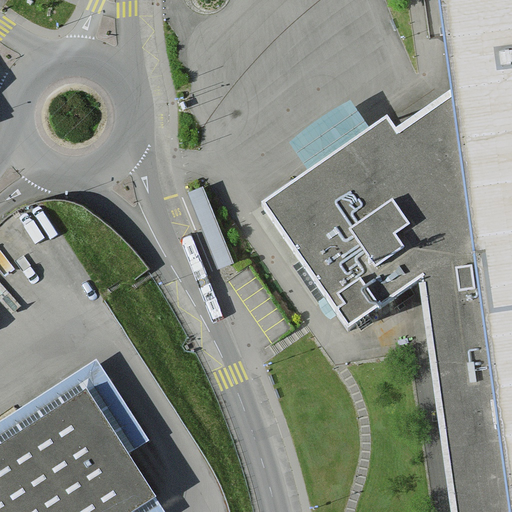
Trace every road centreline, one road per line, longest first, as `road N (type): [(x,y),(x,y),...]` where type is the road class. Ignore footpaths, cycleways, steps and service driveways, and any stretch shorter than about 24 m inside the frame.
road 1 (residential): [(117,154),(220,353),(275,511)]
road 2 (residential): [(100,63),(59,60),(27,81),(18,127),(34,156)]
